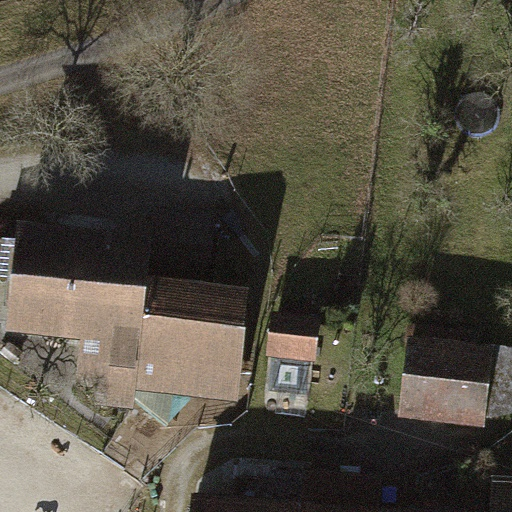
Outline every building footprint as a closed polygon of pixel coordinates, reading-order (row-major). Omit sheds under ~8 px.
[(212,231),(150,224),(145,275),(207,282),(212,231)] [(138,258),(3,241),(0,267),(0,345),(88,357),(84,393),(96,395),(93,417),(130,422),(132,399),(226,411),(239,306),(133,293),(138,258)] [(314,325),(268,321),(264,364),(311,368),(314,325)] [(489,359),(402,352),(396,428),(484,434),(489,359)] [(379,482),(300,482),(300,509),(379,509),(379,482)] [(479,511),(511,511),(511,490),(481,488),(479,511)]
